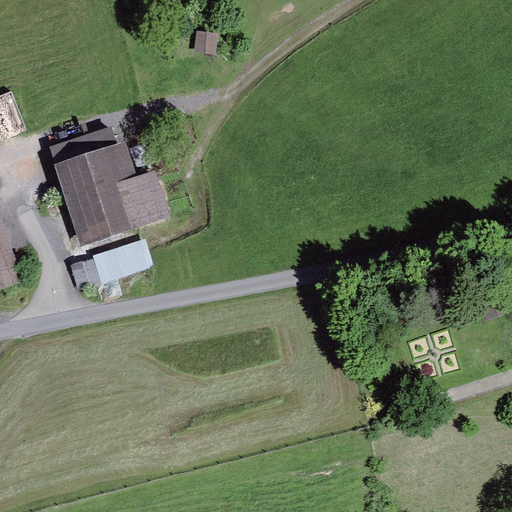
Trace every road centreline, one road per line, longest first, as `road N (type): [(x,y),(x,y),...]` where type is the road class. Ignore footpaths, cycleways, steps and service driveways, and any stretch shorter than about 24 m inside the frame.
road 1 (track): [(63,324),(13,158),(223,102),(292,42),(359,0)]
road 2 (unclassified): [(511,227),(297,284),(0,334)]
